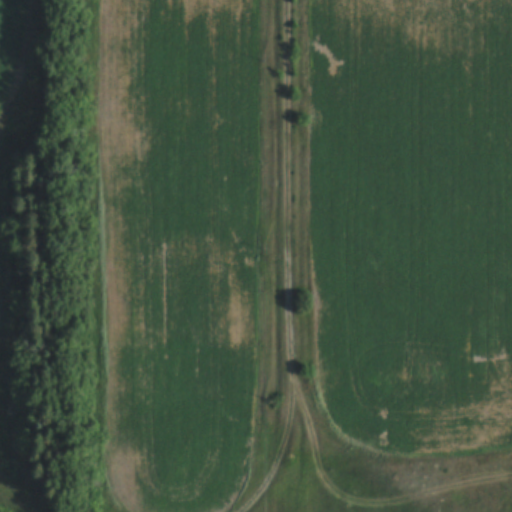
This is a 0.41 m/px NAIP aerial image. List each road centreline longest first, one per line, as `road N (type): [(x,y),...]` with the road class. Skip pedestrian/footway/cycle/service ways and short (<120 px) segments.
road 1 (track): [(291,392),(287,0)]
road 2 (track): [(511,476),(401,505),(349,509),(325,486),(316,426),(291,392)]
road 3 (track): [(291,392),(288,436),(240,511)]
